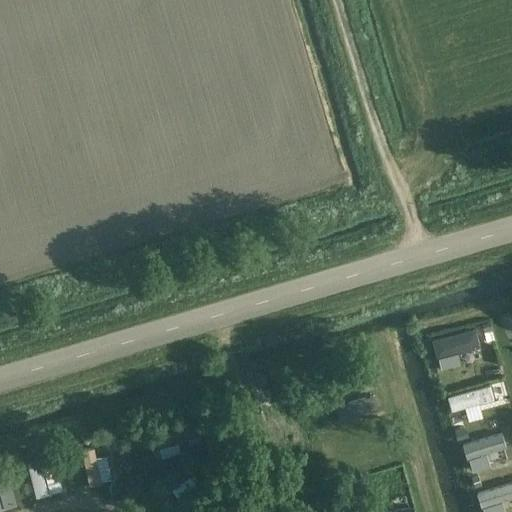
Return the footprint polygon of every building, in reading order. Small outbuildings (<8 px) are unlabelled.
[(443,356),(449,384),(472,379),(466,351),(443,356)] [(511,374),(500,378),(508,402),(511,400),(511,374)] [(171,425),(176,449),(197,445),(193,421),(171,425)] [(462,426),(454,429),(457,439),(465,436),(462,426)] [(128,439),(118,441),(120,448),(130,446),(128,439)] [(455,448),(461,471),(484,465),(478,442),(455,448)] [(102,462),(119,459),(118,450),(100,452),(102,462)] [(73,452),(65,453),(68,465),(76,463),(73,452)] [(194,452),(185,455),(187,461),(196,458),(194,452)] [(0,497),(9,495),(2,471),(0,471),(0,497)] [(477,475),(470,477),(473,486),(480,484),(477,475)] [(162,495),(173,511),(174,511),(193,499),(181,482),(162,495)] [(138,511),(168,511),(157,497),(138,511)]
